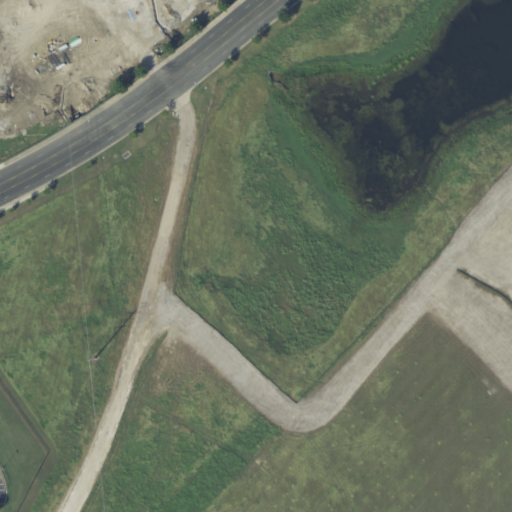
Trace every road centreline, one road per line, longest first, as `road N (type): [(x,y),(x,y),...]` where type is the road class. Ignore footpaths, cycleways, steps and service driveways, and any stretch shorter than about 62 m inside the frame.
road 1 (track): [(169,81),(186,111),(179,177),(125,384),(67,511)]
road 2 (tertiary): [(0,187),(115,121),(261,6)]
